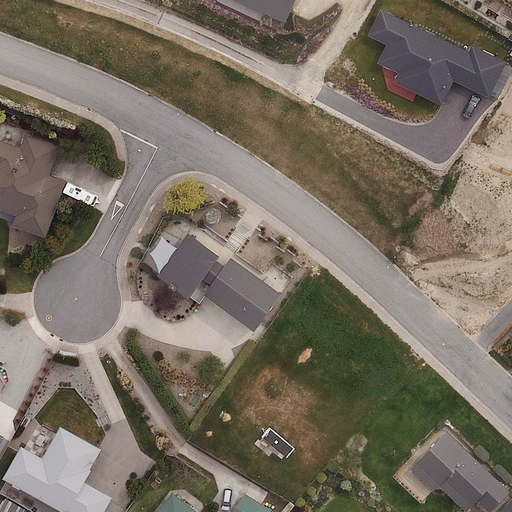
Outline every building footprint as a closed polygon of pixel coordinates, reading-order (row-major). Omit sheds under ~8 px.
[(230,0),(286,25),(297,0),(230,0)] [(22,150),(0,142),(0,212),(19,219),(15,228),(47,239),(67,183),(50,177),(59,149),(26,137),(22,150)] [(192,301),(199,291),(256,331),(282,295),(191,232),(159,278),(192,301)] [(42,458),(23,448),(4,481),(60,511),(105,511),(112,500),(85,485),(104,451),(58,427),(42,458)] [(511,492),(448,432),(416,465),(465,511),(468,511),(478,501),(489,511),(494,511),(511,494),(511,492)] [(25,511),(28,507),(6,494),(0,503),(0,511),(25,511)] [(196,511),(173,494),(158,511),(196,511)] [(270,511),(272,510),(246,495),(235,511),(270,511)] [(511,511),(511,500),(501,511),(511,511)]
